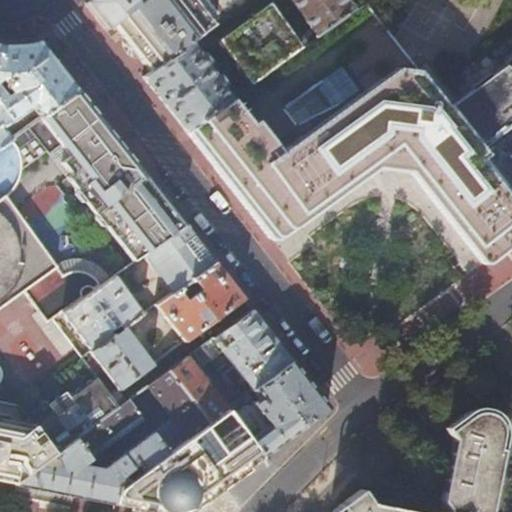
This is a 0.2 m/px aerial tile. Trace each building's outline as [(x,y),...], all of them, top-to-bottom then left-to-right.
[(95,19),(104,30),(110,25),(143,0),(142,0),(86,0),(84,4),(95,19)] [(149,74),(189,45),(213,28),(191,0),(143,0),(110,25),(122,40),(139,62),(149,74)] [(289,0),(317,36),(354,10),(346,0),(289,0)] [(265,235),(267,237),(381,148),(382,151),(384,154),(386,156),(389,157),(391,157),(394,157),(396,156),(399,154),(475,253),(479,250),(481,251),(482,253),(486,254),(490,252),(495,251),(500,249),(506,246),(511,242),(511,240),(511,191),(480,149),(448,107),(415,70),(397,67),(391,72),(375,52),(380,31),(385,28),(366,4),(364,2),(354,10),(317,36),(301,48),(250,85),(249,85),(231,98),(184,132),(265,235)] [(218,41),(250,85),(301,48),(268,5),(218,41)] [(136,61),(139,62),(122,40),(121,44),(121,48),(124,53),(126,56),(129,59),(133,61),(136,61)] [(0,148),(78,92),(38,42),(32,43),(21,45),(8,45),(0,44),(0,148)] [(169,113),(184,132),(231,98),(223,87),(225,85),(218,76),(214,78),(206,66),(209,64),(202,54),(198,57),(189,45),(149,74),(143,79),(169,113)] [(511,60),(448,107),(480,149),(500,134),(487,115),(511,97),(511,60)] [(143,257),(184,227),(78,92),(0,148),(0,309),(24,292),(48,325),(53,321),(63,314),(101,287),(99,284),(79,299),(32,235),(23,241),(19,234),(27,228),(23,222),(14,219),(12,216),(16,213),(6,198),(13,190),(18,182),(20,175),(21,168),(46,149),(49,152),(61,143),(78,166),(70,172),(72,175),(69,178),(135,263),(143,257)] [(511,191),(511,124),(500,134),(480,149),(511,191)] [(171,295),(214,265),(209,258),(190,235),(184,227),(143,257),(171,295)] [(182,343),(241,300),(226,281),(214,265),(171,295),(155,307),(182,343)] [(101,287),(63,314),(91,352),(123,329),(142,316),(114,278),(101,287)] [(251,390),(290,361),(270,336),(250,311),(212,340),(231,365),(251,390)] [(117,391),(150,367),(123,329),(91,352),(89,354),(117,391)] [(186,358),(206,383),(231,365),(212,340),(186,358)] [(207,422),(225,408),(206,383),(186,358),(167,372),(207,422)] [(261,457),(327,409),(307,384),(290,361),(251,390),(257,398),(245,407),(239,399),(225,408),(261,457)] [(64,493),(113,503),(115,490),(207,422),(167,372),(146,388),(170,419),(108,465),(106,464),(100,470),(81,466),(142,420),(132,407),(136,404),(132,399),(118,409),(56,455),(17,484),(64,493)] [(44,439),(56,455),(118,409),(109,397),(97,380),(68,401),(66,400),(65,399),(64,398),(62,398),(60,399),(58,399),(57,400),(56,401),(55,402),(55,403),(54,406),(55,408),(56,411),(35,426),(44,439)] [(458,417),(444,428),(451,438),(439,501),(449,508),(448,511),(418,511),(370,503),(360,489),(353,493),(338,505),(333,509),(330,511),(480,511),(487,507),(499,448),(495,447),(500,440),(502,434),(503,429),(501,422),(499,417),(496,413),(491,409),(483,407),(475,407),(471,408),(458,417)] [(0,480),(17,484),(56,455),(44,439),(0,429),(0,480)]
